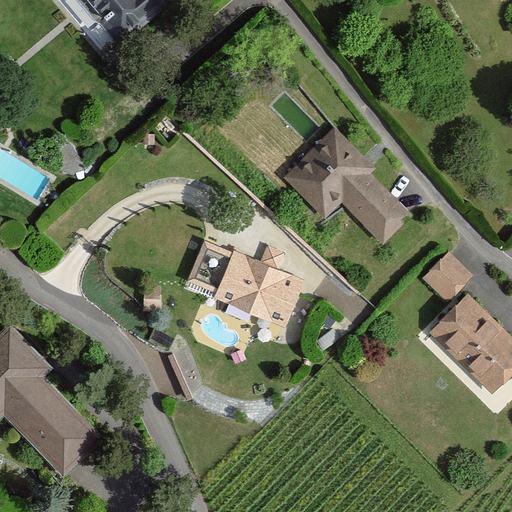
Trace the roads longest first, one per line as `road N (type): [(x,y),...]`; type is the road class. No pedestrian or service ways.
road 1 (residential): [(274,0),(462,225),(511,260)]
road 2 (residential): [(0,260),(74,309),(138,371),(198,511)]
